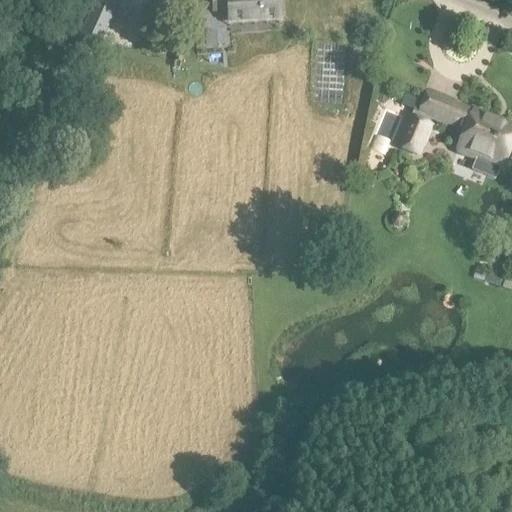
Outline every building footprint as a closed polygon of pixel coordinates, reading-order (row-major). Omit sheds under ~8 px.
[(214,0),(216,13),(230,12),(230,23),(280,20),(278,0),(214,0)] [(110,30),(90,21),(77,48),(98,58),(110,30)] [(173,41),(177,62),(207,56),(203,36),(173,41)] [(426,95),(419,116),(448,128),(458,107),(426,95)] [(380,160),(400,112),(387,106),(366,154),(380,160)] [(473,114),(458,151),(476,159),(471,172),(495,182),(500,169),(504,170),(511,152),(511,150),(511,130),(473,114)] [(410,118),(395,150),(418,160),(432,128),(410,118)]
